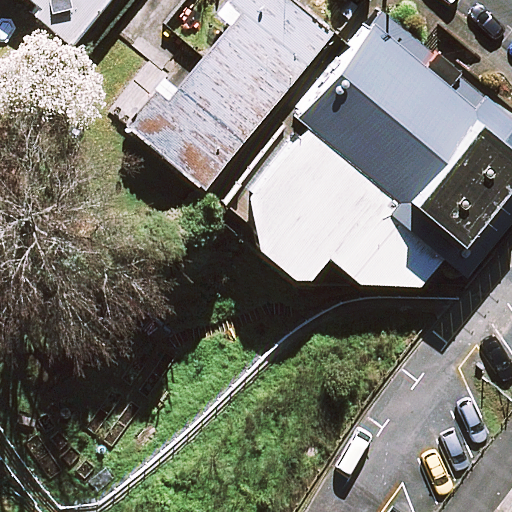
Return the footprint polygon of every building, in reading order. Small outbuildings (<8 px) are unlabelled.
[(32,0),(41,7),(36,13),(72,45),(110,0),(32,0)] [(334,34),(292,0),(236,0),(232,6),(243,15),(174,99),(164,91),(133,130),(205,189),(334,34)] [(462,109),(475,93),(380,11),(364,27),(462,109)] [(448,281),(511,205),(511,113),(480,87),(475,93),(462,109),(364,27),(357,21),(279,113),(294,126),(380,197),(367,213),(424,261),(448,281)] [(380,197),(294,126),(234,198),(239,247),(279,280),(299,279),(313,261),(341,282),(408,281),(424,261),(367,213),(380,197)]
